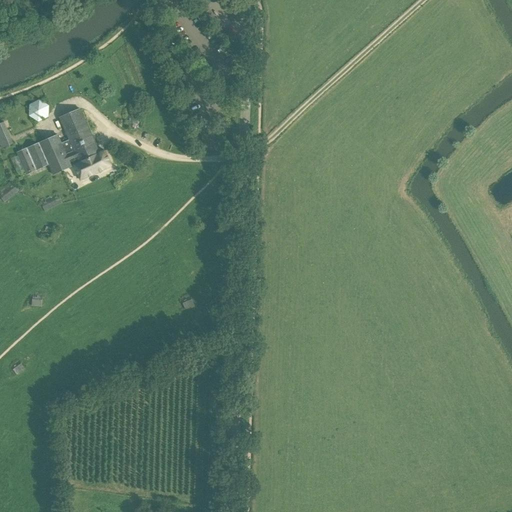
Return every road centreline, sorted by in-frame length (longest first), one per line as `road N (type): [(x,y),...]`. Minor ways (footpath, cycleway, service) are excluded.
road 1 (unclassified): [(233,511),(242,2)]
road 2 (track): [(424,0),(257,149)]
